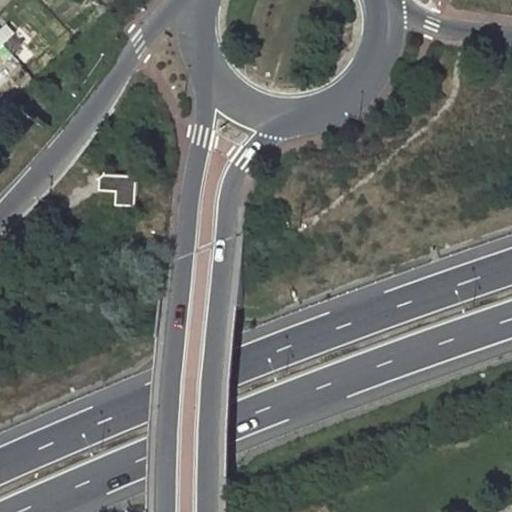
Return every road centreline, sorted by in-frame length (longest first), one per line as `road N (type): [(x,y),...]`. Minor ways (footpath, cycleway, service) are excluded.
road 1 (trunk): [(511,266),(398,304),(0,467)]
road 2 (trunk): [(20,511),(400,356),(511,319)]
road 3 (primary): [(213,76),(196,160),(171,511)]
road 4 (primary): [(206,511),(230,186),(267,136),(306,114)]
road 5 (trunk): [(183,0),(0,209)]
road 6 (primary): [(306,114),(333,106),(374,68),(387,14)]
road 7 (trunk): [(511,34),(387,14)]
